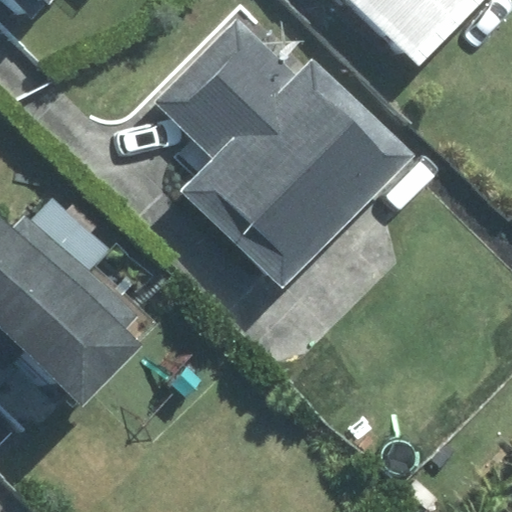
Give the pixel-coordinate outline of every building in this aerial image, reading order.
[(0,0),(0,16),(17,33),(47,0),(0,0)] [(409,162),(224,0),(221,0),(131,103),(187,152),(152,191),(282,305),(409,162)] [(315,0),(386,77),(471,0),(315,0)] [(0,373),(45,422),(155,323),(39,196),(0,230),(0,373)] [(511,511),(511,474),(473,511),(511,511)]
